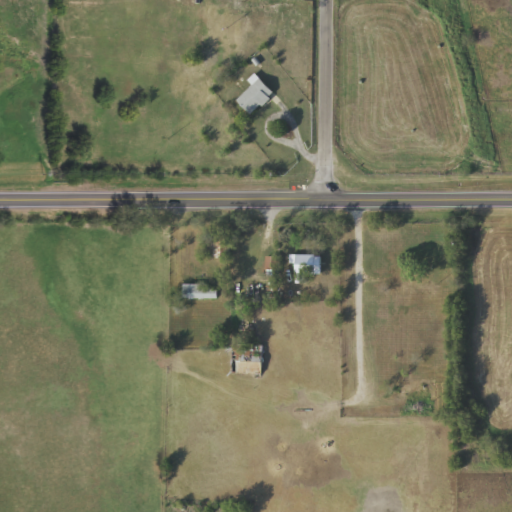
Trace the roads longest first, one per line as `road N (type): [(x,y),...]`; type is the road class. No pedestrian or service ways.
road 1 (secondary): [(0,203),(511,201)]
road 2 (residential): [(327,0),(328,201)]
